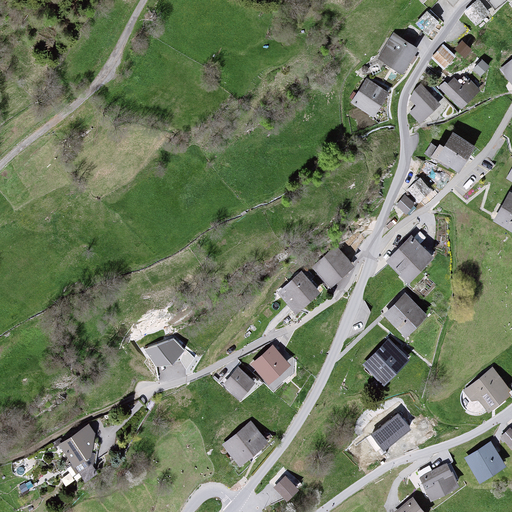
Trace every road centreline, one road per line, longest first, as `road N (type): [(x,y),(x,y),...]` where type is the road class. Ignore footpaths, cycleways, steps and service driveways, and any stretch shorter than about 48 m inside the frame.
road 1 (unclassified): [(236,505),(319,386),(374,247)]
road 2 (unclassified): [(374,247),(404,151),(400,103),(473,0)]
road 3 (residential): [(0,162),(105,74),(145,0)]
road 4 (residential): [(316,511),(402,456),(463,440),(498,419)]
road 5 (residential): [(374,247),(486,154),(511,110)]
road 6 (track): [(0,458),(137,396)]
